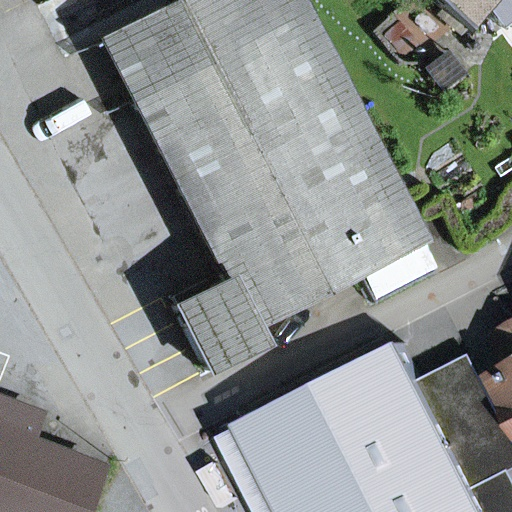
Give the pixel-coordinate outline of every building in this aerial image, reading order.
[(255,347),(246,329),(418,242),(294,0),(179,0),(171,4),(204,67),(131,104),(222,282),(207,290),(170,308),(169,309),(202,373),(255,347)] [(484,0),(431,0),(462,27),(485,1),(484,0)] [(99,41),(131,104),(204,67),(171,4),(99,41)] [(165,299),(170,308),(207,290),(202,280),(165,299)] [(511,368),(511,328),(496,337),(511,368)] [(245,431),(286,511),(343,511),(460,453),(423,381),(404,344),(243,426),(245,431)] [(511,472),(511,430),(474,356),(423,381),(460,453),(478,490),(511,472)] [(511,400),(511,374),(501,380),(511,400)] [(0,511),(77,511),(94,471),(22,443),(27,432),(0,422),(0,511)] [(264,511),(286,511),(245,431),(227,440),(264,511)] [(511,511),(511,472),(478,490),(460,453),(343,511),(511,511)]
